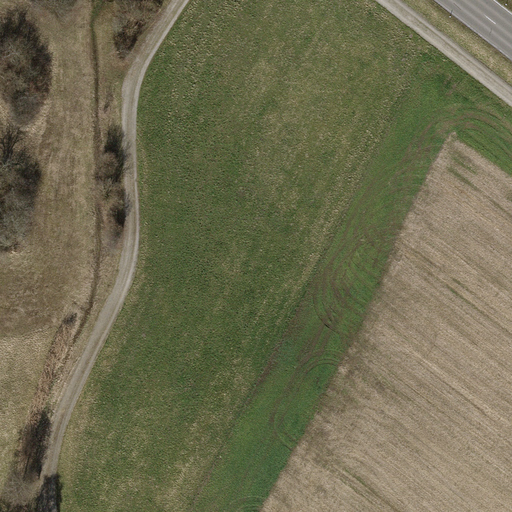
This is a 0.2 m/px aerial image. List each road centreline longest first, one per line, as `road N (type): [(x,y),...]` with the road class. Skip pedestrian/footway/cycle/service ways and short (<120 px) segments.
road 1 (track): [(55,511),(53,467),(79,380),(133,261),(131,100),(150,51),(187,0)]
road 2 (track): [(391,0),(511,93)]
